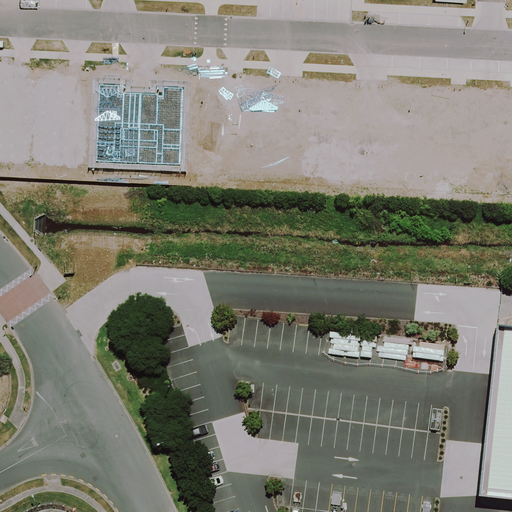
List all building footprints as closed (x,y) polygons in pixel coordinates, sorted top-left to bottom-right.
[(118,0),(73,0),(72,19),(117,21),(118,0)] [(193,0),(126,0),(125,34),(151,35),(152,18),(193,20),(193,0)] [(223,0),(201,0),(200,12),(223,13),(223,0)] [(230,0),(229,23),(238,24),(237,34),(250,35),(251,25),(273,27),(274,0),(230,0)] [(324,0),(286,0),(285,19),(323,21),(324,0)] [(324,0),(323,21),(322,32),(369,35),(370,0),(324,0)] [(411,0),(374,0),(373,25),(386,61),(422,47),(411,22),(411,0)] [(436,34),(438,0),(424,0),(423,33),(436,34)] [(449,33),(451,0),(441,0),(439,32),(449,33)] [(464,37),(466,0),(456,0),(454,36),(464,37)] [(511,58),(511,0),(510,0),(511,2),(492,1),(489,57),(511,58)] [(0,144),(3,149),(12,142),(16,147),(29,137),(25,132),(37,123),(0,74),(0,144)] [(176,98),(141,96),(139,133),(174,136),(176,98)] [(229,101),(183,96),(175,166),(197,169),(196,178),(220,181),(229,101)] [(281,110),(263,108),(262,122),(259,122),(252,189),(296,193),(299,164),(304,164),(308,125),(302,124),(305,100),(282,98),(281,110)] [(374,124),(375,103),(354,102),(353,123),(374,124)] [(255,105),(236,103),(228,181),(247,183),(255,105)] [(460,180),(464,120),(439,118),(439,122),(420,120),(418,148),(423,149),(420,188),(459,191),(460,180)] [(308,125),(304,164),(335,167),(338,128),(308,125)] [(511,126),(505,126),(501,183),(501,190),(511,190),(511,126)] [(338,128),(335,167),(334,176),(369,180),(374,132),(338,128)] [(469,128),(466,181),(498,183),(502,130),(469,128)] [(403,166),(387,165),(386,190),(402,191),(403,166)]
